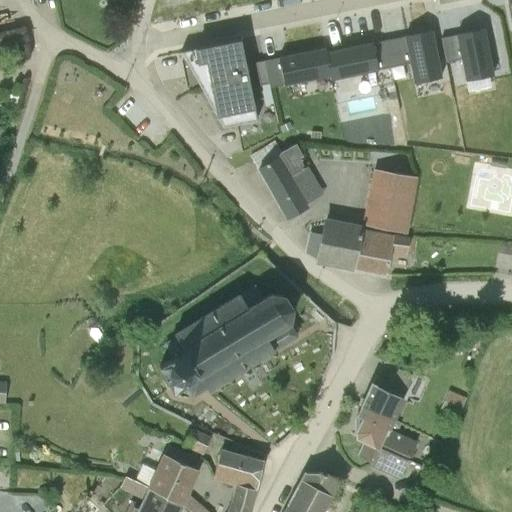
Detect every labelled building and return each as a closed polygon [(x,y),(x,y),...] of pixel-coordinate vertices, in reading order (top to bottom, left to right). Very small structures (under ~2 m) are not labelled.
[(473,58),(458,62),(463,87),(478,84),(483,105),(510,99),(501,52),(473,58)] [(402,64),(407,90),(426,86),(430,107),(458,102),(448,55),(402,64)] [(254,64),(194,76),(235,152),(271,146),(254,64)] [(341,77),(346,103),(407,90),(402,64),(341,77)] [(279,85),(284,108),(285,111),(294,110),(294,113),(346,103),(341,77),(341,73),(279,85)] [(284,108),(279,85),(269,87),(274,110),(284,108)] [(289,167),(266,184),(273,195),(302,246),(323,234),(322,231),(339,221),(323,193),(319,195),(314,184),(318,182),(311,170),(296,179),(289,167)] [(378,252),(377,256),(424,264),(434,204),(389,196),(378,252)] [(377,256),(378,252),(339,244),(336,260),(324,260),(321,278),(320,280),(336,290),(370,296),(377,256)] [(377,256),(370,296),(402,303),(406,280),(428,283),(431,265),(424,264),(377,256)] [(184,387),(170,395),(185,419),(211,403),(221,419),(311,364),(303,352),(306,337),(298,325),(284,322),(276,326),(268,313),(185,361),(188,365),(175,372),(184,387)] [(406,412),(391,405),(376,436),(411,450),(421,429),(418,428),(429,404),(412,398),(406,412)] [(18,414),(0,412),(0,432),(16,434),(18,414)] [(417,454),(411,450),(376,436),(372,448),(371,468),(381,471),(374,487),(415,508),(431,471),(414,463),(417,454)] [(205,459),(197,476),(216,485),(224,467),(205,459)] [(206,511),(212,500),(200,495),(204,486),(178,474),(167,500),(154,494),(146,511),(149,511),(206,511)] [(270,511),(273,504),(276,490),(233,479),(225,510),(235,511),(270,511)] [(314,511),(352,511),(353,511),(335,503),(319,503),(314,511)]
